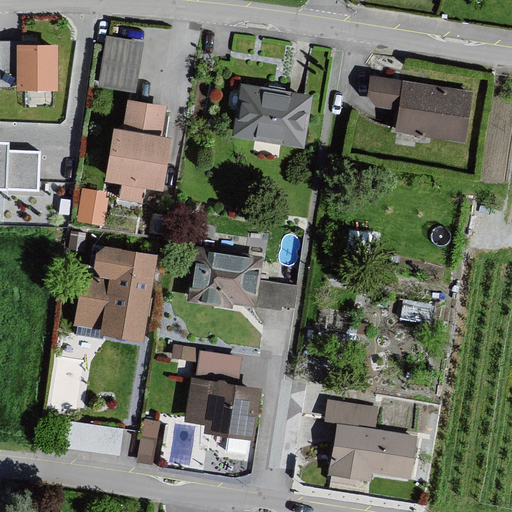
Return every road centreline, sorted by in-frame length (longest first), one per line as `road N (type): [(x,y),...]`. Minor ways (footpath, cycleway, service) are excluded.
road 1 (residential): [(511,56),(192,9),(0,5)]
road 2 (residential): [(319,511),(0,472)]
